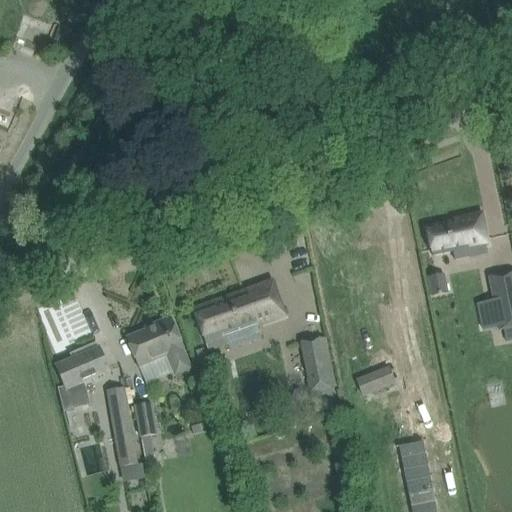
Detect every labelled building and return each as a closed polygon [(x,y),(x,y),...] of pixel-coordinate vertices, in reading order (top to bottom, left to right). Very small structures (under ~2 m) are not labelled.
[(426,229),(432,257),(453,253),(454,261),(480,255),(479,248),(488,246),(482,214),(454,220),(454,223),(447,225),(426,229)] [(511,328),(511,272),(488,278),(493,302),(498,327),(499,331),(511,328)] [(428,278),(432,298),(448,294),(444,275),(428,278)] [(285,317),(272,282),(194,310),(208,352),(227,346),(225,338),(285,317)] [(145,329),(146,332),(127,340),(139,368),(165,358),(172,377),(191,369),(170,319),(145,329)] [(300,344),(309,394),(335,389),(325,340),(300,344)] [(56,367),(64,387),(56,389),(63,413),(89,407),(83,383),(108,372),(96,343),(80,350),(82,356),(56,367)] [(206,357),(196,360),(200,370),(210,366),(206,357)] [(355,379),(361,397),(394,385),(388,367),(355,379)] [(137,477),(136,465),(137,465),(124,389),(105,392),(118,468),(123,468),(124,479),(137,477)] [(151,404),(133,407),(139,438),(156,435),(151,404)]
